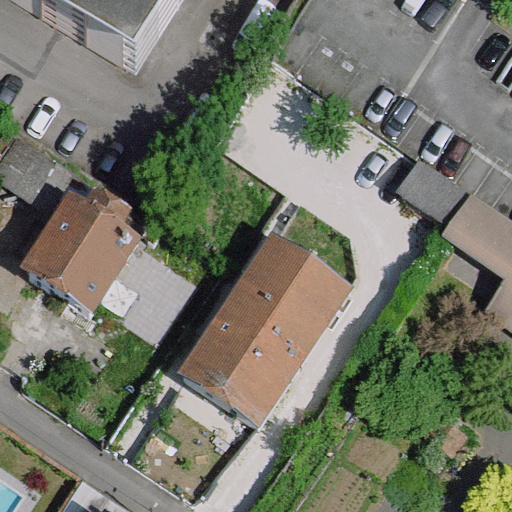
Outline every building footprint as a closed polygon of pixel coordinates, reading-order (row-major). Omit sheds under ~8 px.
[(0,0),(141,88),(196,0),(0,0)] [(55,171),(19,147),(0,175),(0,185),(32,207),(55,171)] [(474,206),(421,170),(399,205),(452,239),(474,206)] [(511,231),(474,206),(452,239),(511,279),(511,299),(499,319),(511,328),(511,231)] [(75,222),(35,284),(92,321),(132,259),(75,222)] [(278,257),(193,386),(263,433),(348,304),(278,257)]
